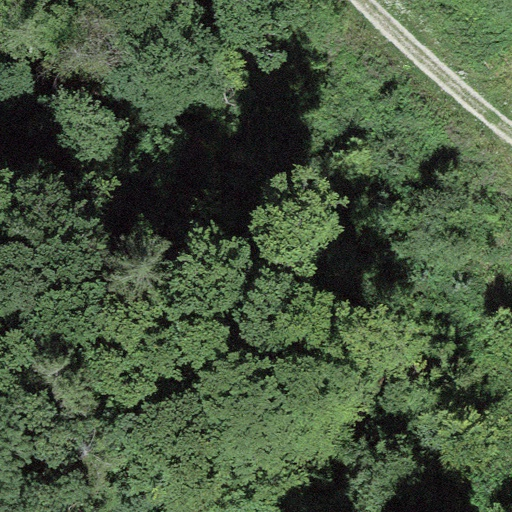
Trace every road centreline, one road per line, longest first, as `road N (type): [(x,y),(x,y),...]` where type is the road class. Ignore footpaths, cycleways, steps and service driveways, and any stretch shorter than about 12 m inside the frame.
road 1 (track): [(390,92),(511,144)]
road 2 (track): [(390,92),(304,0)]
